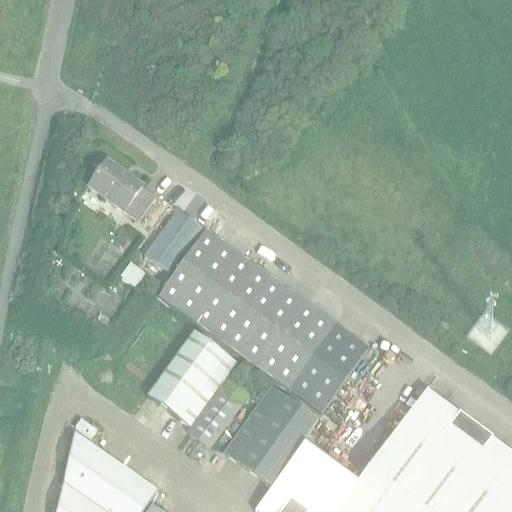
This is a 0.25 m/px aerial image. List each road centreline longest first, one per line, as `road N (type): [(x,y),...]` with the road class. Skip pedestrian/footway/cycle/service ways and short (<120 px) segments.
road 1 (residential): [(511,416),(96,114),(45,92)]
road 2 (residential): [(29,511),(50,419),(72,405),(104,413),(234,511)]
